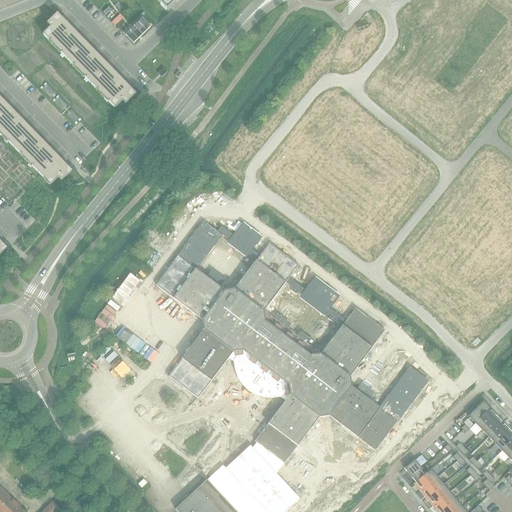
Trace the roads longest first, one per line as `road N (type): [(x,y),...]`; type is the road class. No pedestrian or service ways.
road 1 (secondary): [(21,314),(186,92),(268,0)]
road 2 (residential): [(370,273),(250,174),(322,82),(337,78),(352,90)]
road 3 (residential): [(56,0),(126,62),(193,0)]
road 4 (residential): [(485,379),(391,471),(388,478),(414,511)]
road 5 (residential): [(471,363),(370,273)]
road 6 (residential): [(450,172),(370,273)]
road 7 (residential): [(352,90),(450,172)]
